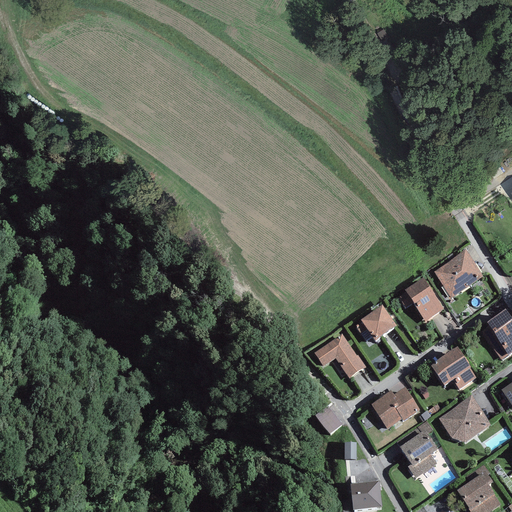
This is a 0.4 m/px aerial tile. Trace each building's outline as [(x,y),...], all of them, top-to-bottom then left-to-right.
[(482,278),(465,253),(435,274),(452,299),(482,278)] [(445,312),(423,279),(398,296),(405,307),(411,303),(426,324),(445,312)] [(396,330),(381,307),(352,327),(358,335),(366,330),(375,344),(396,330)] [(511,355),(511,321),(505,312),(487,325),(489,327),(482,332),(502,362),(511,355)] [(365,368),(342,335),(312,355),(321,368),(334,359),(348,380),(365,368)] [(476,379),(458,351),(431,368),(444,389),(455,382),(460,390),(476,379)] [(511,383),(502,390),(511,407),(511,383)] [(395,398),(392,394),(371,407),(387,432),(420,412),(407,391),(395,398)] [(488,427),(472,400),(441,419),(457,446),(488,427)] [(328,407),(315,417),(330,436),(343,426),(328,407)] [(432,431),(426,422),(395,443),(411,466),(407,469),(415,480),(437,465),(431,456),(438,451),(427,435),(432,431)] [(355,444),(344,444),(344,460),(355,460),(355,444)] [(470,484),(457,492),(469,511),(490,511),(500,506),(488,487),(492,485),(487,476),(489,474),(484,466),(466,477),(470,484)] [(380,483),(350,487),(353,511),(357,511),(383,509),(380,483)]
